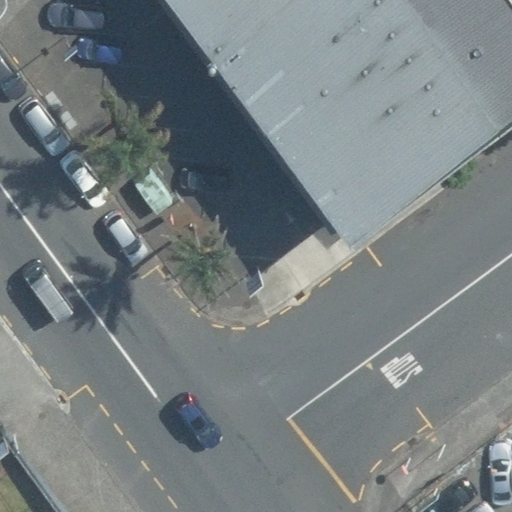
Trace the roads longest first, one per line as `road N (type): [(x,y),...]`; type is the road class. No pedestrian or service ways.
road 1 (unclassified): [(511,238),(201,460)]
road 2 (primary): [(0,187),(201,460)]
